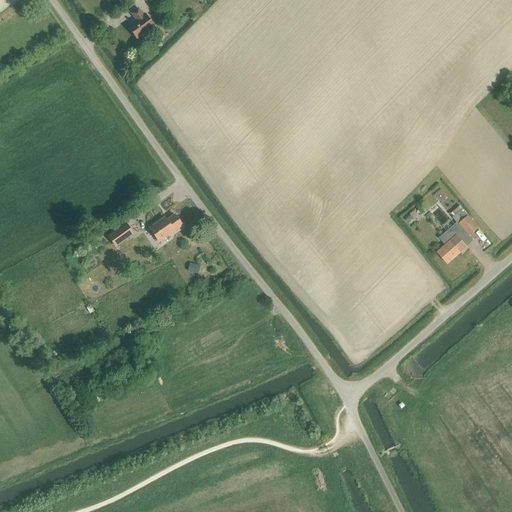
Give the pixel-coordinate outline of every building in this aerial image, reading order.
[(131,14),(136,20),(127,27),(137,40),(154,28),(144,14),(142,16),(138,9),(131,14)] [(163,218),(149,229),(158,242),(181,226),(174,215),(166,221),(163,218)] [(469,236),(479,228),(468,216),(459,225),(469,236)] [(108,236),(115,247),(133,235),(125,224),(108,236)] [(466,247),(456,236),(437,252),(447,264),(460,253),(466,247)] [(190,264),(188,272),(199,275),(201,266),(190,264)]
